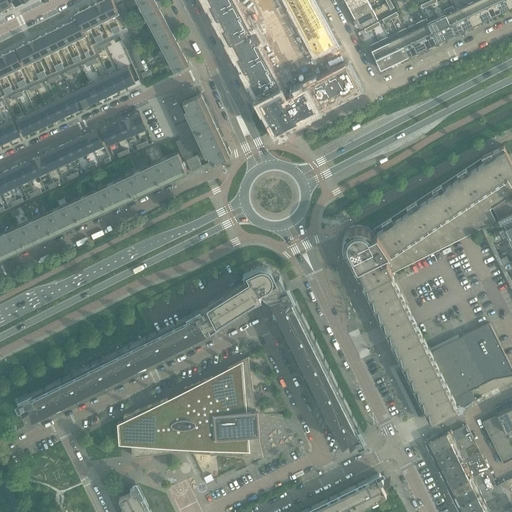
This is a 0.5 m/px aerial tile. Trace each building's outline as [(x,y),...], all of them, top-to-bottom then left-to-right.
[(9,0),(0,0),(0,3),(3,9),(12,5),(9,0)] [(111,0),(104,0),(102,1),(110,18),(118,14),(111,0)] [(159,8),(154,0),(148,0),(140,4),(146,15),(159,8)] [(207,0),(276,130),(298,118),(297,116),(314,107),(315,109),(326,103),(330,101),(340,95),(343,94),(354,88),(355,87),(358,86),(346,65),(296,91),(289,95),(260,41),(261,40),(255,30),(254,30),(244,11),(238,0),(207,0)] [(310,0),(298,0),(290,5),(293,11),(291,12),(291,13),(312,2),(310,0)] [(350,11),(368,1),(367,0),(348,0),(345,2),(350,11)] [(492,17),(484,0),(477,0),(474,2),(483,21),(492,17)] [(501,12),(495,0),(484,0),(492,17),(501,12)] [(495,0),(501,12),(511,8),(506,0),(495,0)] [(102,1),(93,5),(101,22),(110,18),(102,1)] [(355,20),(373,10),(368,1),(350,11),(355,20)] [(312,2),(291,13),(295,19),(315,9),(312,2)] [(483,21),(474,2),(464,6),(473,25),(483,21)] [(93,5),(85,10),(93,26),(101,22),(93,5)] [(473,25),(464,6),(455,11),(464,30),(473,25)] [(165,20),(159,8),(146,15),(152,26),(165,20)] [(315,9),(295,19),(295,20),(297,19),(300,25),(298,26),(319,16),(315,9)] [(85,10),(76,14),(78,18),(84,30),(93,26),(85,10)] [(360,29),(378,19),(373,10),(355,20),(360,29)] [(464,30),(455,11),(446,15),(455,34),(464,30)] [(424,14),(415,18),(417,22),(426,18),(424,14)] [(455,34),(446,15),(437,20),(446,39),(455,34)] [(319,16),(298,26),(302,33),(323,22),(319,16)] [(78,18),(70,22),(78,39),(86,35),(84,30),(78,18)] [(418,28),(427,47),(436,43),(427,24),(425,19),(416,23),(418,28)] [(170,30),(165,20),(152,26),(158,37),(170,30)] [(446,39),(437,20),(427,24),(436,43),(446,39)] [(70,22),(61,27),(69,43),(78,39),(70,22)] [(323,22),(302,33),(302,34),(304,32),(308,39),(326,29),(323,22)] [(406,28),(418,52),(427,47),(418,28),(416,23),(406,28)] [(61,27),(52,31),(60,48),(69,43),(61,27)] [(399,37),(408,56),(418,52),(406,28),(397,32),(399,37)] [(326,29),(308,39),(312,46),(330,36),(326,29)] [(176,42),(170,30),(158,37),(163,48),(176,42)] [(52,31),(43,35),(52,52),(60,48),(52,31)] [(43,35),(35,39),(43,56),(52,52),(43,35)] [(330,36),(312,46),(315,53),(334,44),(334,43),(330,36)] [(408,56),(399,37),(390,42),(399,61),(408,56)] [(35,39),(26,43),(34,60),(43,56),(35,39)] [(182,53),(176,42),(163,48),(169,59),(182,53)] [(399,61),(390,42),(381,46),(390,65),(399,61)] [(26,43),(17,48),(25,64),(34,60),(26,43)] [(390,65),(381,46),(371,51),(381,70),(390,65)] [(15,49),(7,53),(15,70),(23,66),(15,49)] [(7,53),(0,56),(8,73),(15,70),(7,53)] [(188,64),(182,53),(169,59),(175,71),(188,64)] [(0,56),(0,73),(1,77),(8,73),(0,56)] [(128,66),(118,71),(126,87),(135,82),(128,66)] [(118,71),(109,75),(116,91),(126,87),(118,71)] [(109,75),(100,79),(107,95),(116,91),(109,75)] [(100,79),(90,84),(98,100),(107,95),(100,79)] [(90,84),(81,88),(89,104),(98,100),(90,84)] [(230,154),(209,110),(201,93),(198,94),(194,87),(164,101),(175,124),(189,117),(190,119),(175,126),(182,140),(177,142),(184,157),(204,148),(207,156),(209,155),(213,162),(230,154)] [(81,88),(72,93),(80,108),(89,104),(81,88)] [(72,93),(63,97),(70,113),(80,108),(72,93)] [(63,97),(54,101),(61,117),(70,113),(63,97)] [(54,101),(44,106),(52,122),(61,117),(54,101)] [(44,106),(35,110),(43,126),(52,122),(44,106)] [(35,110),(26,115),(34,130),(43,126),(35,110)] [(140,112),(130,116),(137,132),(147,128),(140,112)] [(26,115),(16,119),(24,135),(34,130),(26,115)] [(130,116),(121,120),(128,136),(137,132),(130,116)] [(13,119),(3,123),(11,139),(20,135),(13,119)] [(121,120),(111,124),(118,140),(128,136),(121,120)] [(3,123),(0,124),(0,140),(1,144),(11,139),(3,123)] [(111,124),(101,129),(108,145),(118,140),(111,124)] [(96,129),(87,133),(94,149),(104,145),(96,129)] [(87,133),(77,138),(85,154),(94,149),(87,133)] [(77,138),(68,142),(76,158),(85,154),(77,138)] [(68,142),(59,146),(66,162),(76,158),(68,142)] [(495,222),(489,210),(493,207),(511,196),(511,195),(511,161),(504,145),(481,156),(482,157),(373,229),(376,233),(374,235),(372,233),(370,231),(368,229),(366,228),(363,227),(361,226),(358,226),(355,226),(353,227),(350,228),(350,227),(349,228),(352,233),(351,233),(350,235),(346,232),(345,233),(345,234),(344,236),(343,237),(343,239),(343,241),(343,242),(343,243),(343,245),(343,247),(344,248),(344,249),(348,247),(349,248),(373,297),(395,286),(390,275),(482,229),(485,227),(495,222)] [(59,146),(50,150),(57,166),(66,162),(59,146)] [(50,150),(40,155),(48,171),(57,166),(50,150)] [(187,171),(178,153),(165,159),(173,177),(187,171)] [(40,155),(31,159),(39,175),(48,171),(40,155)] [(202,166),(197,155),(186,161),(190,169),(192,172),(203,167),(202,166)] [(31,159),(22,163),(29,179),(39,175),(31,159)] [(173,177),(165,159),(151,165),(160,184),(173,177)] [(22,163),(13,168),(20,184),(29,179),(22,163)] [(160,184),(151,165),(138,171),(146,190),(160,184)] [(13,168),(3,172),(11,188),(20,184),(13,168)] [(146,190),(138,171),(124,178),(133,196),(140,192),(146,190)] [(3,172),(0,173),(0,188),(2,192),(11,188),(3,172)] [(133,196),(124,178),(111,184),(119,202),(133,196)] [(119,202),(111,184),(97,190),(106,209),(119,202)] [(106,209),(97,190),(84,196),(92,215),(106,209)] [(92,215),(84,196),(70,203),(79,221),(87,217),(92,215)] [(511,224),(511,197),(511,196),(493,207),(503,229),(511,224)] [(79,221),(70,203),(57,209),(65,227),(79,221)] [(65,227),(57,209),(43,215),(52,234),(65,227)] [(52,234),(43,215),(30,221),(39,240),(52,234)] [(39,240),(30,221),(17,228),(25,246),(39,240)] [(511,237),(511,224),(503,229),(508,239),(511,237)] [(25,246),(17,228),(3,234),(12,252),(17,250),(25,246)] [(0,257),(12,252),(3,234),(0,235),(0,257)] [(257,300),(262,297),(260,294),(262,292),(264,296),(271,301),(273,300),(270,295),(274,293),(273,293),(273,292),(273,291),(274,290),(275,289),(276,289),(280,289),(284,287),(285,289),(287,288),(293,301),(296,300),(289,284),(286,286),(280,275),(275,277),(273,272),(273,271),(272,270),(271,269),(270,268),(269,267),(268,266),(267,266),(265,266),(264,265),(263,265),(262,265),(260,265),(259,266),(258,266),(257,266),(243,273),(246,279),(201,308),(200,308),(186,316),(188,319),(203,311),(210,326),(204,329),(206,332),(205,332),(218,325),(257,300)] [(493,378),(511,374),(511,367),(490,323),(431,352),(431,351),(428,352),(415,326),(410,315),(395,286),(373,297),(387,326),(393,337),(406,363),(395,369),(418,414),(419,415),(430,410),(434,419),(476,398),(471,389),(493,378)] [(362,440),(303,321),(293,301),(287,288),(285,289),(284,287),(280,289),(276,289),(275,289),(274,290),(273,291),(273,292),(273,293),(274,293),(270,295),(273,300),(271,301),(272,304),(277,314),(342,443),(348,440),(349,442),(348,443),(353,449),(359,443),(359,442),(362,440)] [(35,417),(156,357),(205,332),(206,332),(204,329),(210,326),(203,311),(188,319),(20,402),(22,406),(21,406),(22,414),(30,412),(29,411),(32,410),(35,417)] [(256,410),(248,357),(228,368),(228,370),(213,377),(213,376),(185,387),(186,391),(168,399),(168,398),(124,415),(126,420),(119,424),(121,442),(131,443),(133,456),(179,450),(179,446),(191,447),(192,453),(210,454),(210,456),(217,455),(216,454),(244,456),(244,458),(250,457),(263,457),(259,436),(260,436),(258,410),(256,410)] [(503,411),(498,414),(504,427),(509,437),(511,436),(511,418),(508,409),(507,409),(503,411)] [(495,415),(482,421),(489,435),(504,427),(498,414),(495,416),(495,415)] [(511,511),(511,477),(497,485),(467,424),(453,431),(451,429),(450,430),(451,432),(430,443),(463,511),(511,511)] [(504,427),(489,435),(503,464),(511,459),(511,442),(509,437),(504,427)] [(351,511),(387,495),(384,489),(389,487),(389,480),(384,480),(381,475),(307,511),(351,511)] [(148,511),(135,485),(132,487),(131,486),(123,488),(125,495),(119,497),(126,511),(148,511)]
